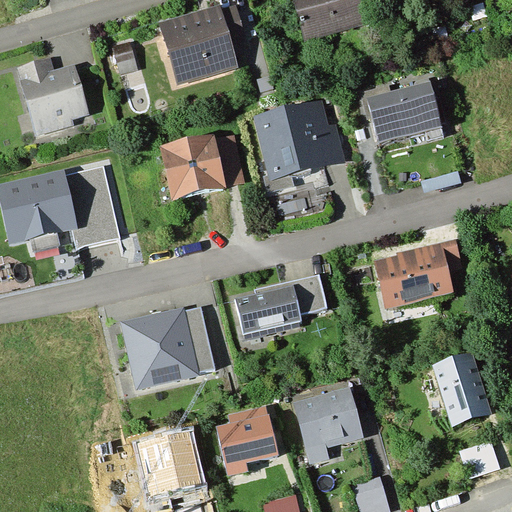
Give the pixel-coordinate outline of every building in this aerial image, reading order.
[(366,0),(298,0),(311,42),(373,24),(366,0)] [(225,12),(166,29),(182,83),(241,67),(235,47),(226,16),(225,12)] [(226,16),(235,47),(250,43),(241,12),(226,16)] [(23,74),(41,136),(95,120),(80,70),(57,77),(54,65),(23,74)] [(427,78),(365,94),(378,140),(439,124),(427,78)] [(324,106),(259,123),(275,187),(350,168),(341,134),(331,136),(324,106)] [(236,140),(169,154),(179,202),(246,189),(236,140)] [(62,174),(2,188),(14,238),(74,223),(62,174)] [(460,246),(383,265),(393,307),(458,291),(453,272),(465,269),(460,246)] [(295,290),(301,316),(330,309),(323,280),(294,287),(295,290)] [(295,290),(241,303),(248,335),(303,322),(301,316),(295,290)] [(183,311),(127,323),(140,384),(196,372),(183,311)] [(496,419),(477,358),(424,375),(438,420),(455,415),(460,430),(496,419)] [(355,391),(299,406),(317,470),(349,461),(345,447),(368,441),(355,391)] [(277,454),(270,420),(224,430),(231,464),(277,454)] [(495,446),(466,455),(475,483),(504,473),(495,446)]
